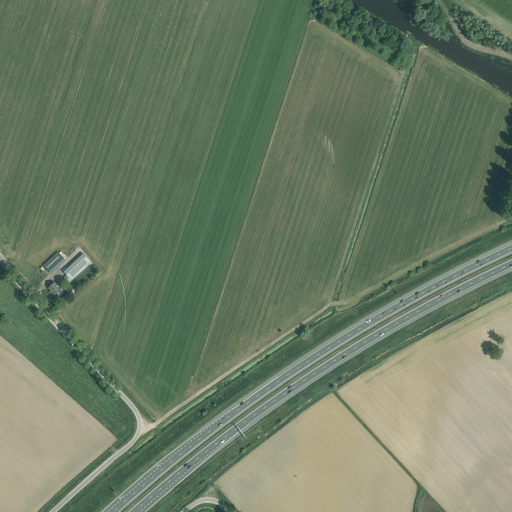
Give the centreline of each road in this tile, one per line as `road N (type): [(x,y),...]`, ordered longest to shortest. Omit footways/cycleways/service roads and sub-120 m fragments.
road 1 (track): [(139,425),(158,422),(327,305),(414,43)]
road 2 (motorway): [(511,248),(329,345),(113,511)]
road 3 (motorway): [(133,511),(349,351),(511,262)]
road 4 (unclassified): [(53,511),(131,443),(138,416),(0,255)]
